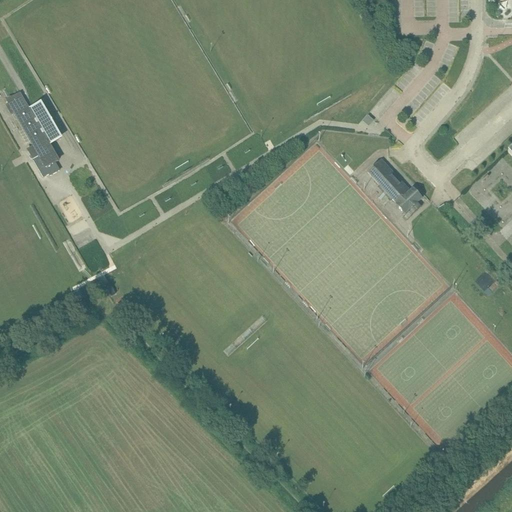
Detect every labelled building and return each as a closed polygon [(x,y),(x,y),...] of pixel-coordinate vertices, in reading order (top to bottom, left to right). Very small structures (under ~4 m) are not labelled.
[(20,94),(7,102),(33,148),(28,151),(38,169),(43,178),(49,175),(50,177),(60,171),(55,163),(58,161),(47,142),(48,139),(34,114),(31,113),(20,94)] [(373,121),(368,117),(364,121),(369,125),(373,121)] [(381,160),(374,167),(367,173),(396,204),(410,192),(381,160)] [(396,204),(396,205),(405,215),(422,199),(413,189),(410,192),(396,204)] [(84,287),(79,290),(84,298),(88,296),(105,287),(105,285),(100,278),(84,287)] [(105,285),(105,287),(111,297),(116,294),(110,283),(109,283),(105,285)]
